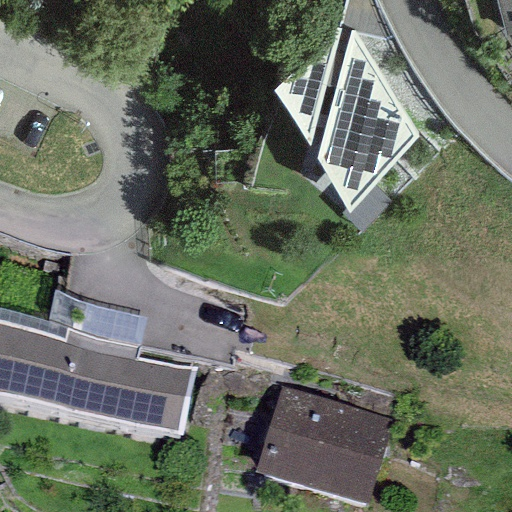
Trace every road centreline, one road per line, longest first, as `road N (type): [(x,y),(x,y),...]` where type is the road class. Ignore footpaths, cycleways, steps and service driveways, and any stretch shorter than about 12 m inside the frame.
road 1 (unclassified): [(0,48),(114,109),(134,150),(131,176),(98,216),(33,219),(0,209)]
road 2 (unclassified): [(511,139),(436,52),(409,0)]
